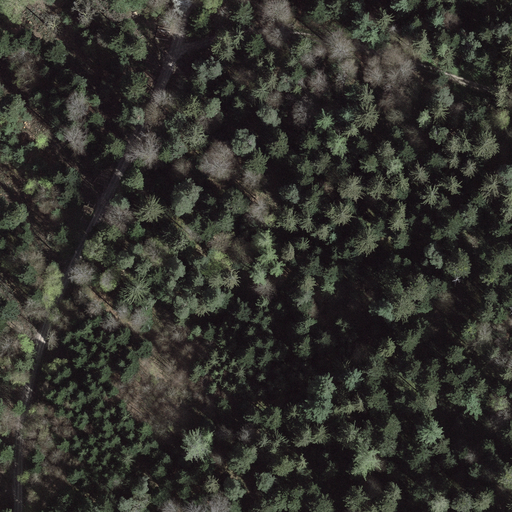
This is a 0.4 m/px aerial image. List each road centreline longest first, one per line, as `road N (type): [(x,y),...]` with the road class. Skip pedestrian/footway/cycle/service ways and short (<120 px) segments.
road 1 (track): [(187,0),(162,93),(40,342),(22,418),(20,511)]
road 2 (track): [(191,0),(214,21),(284,40),(319,38),(511,98)]
